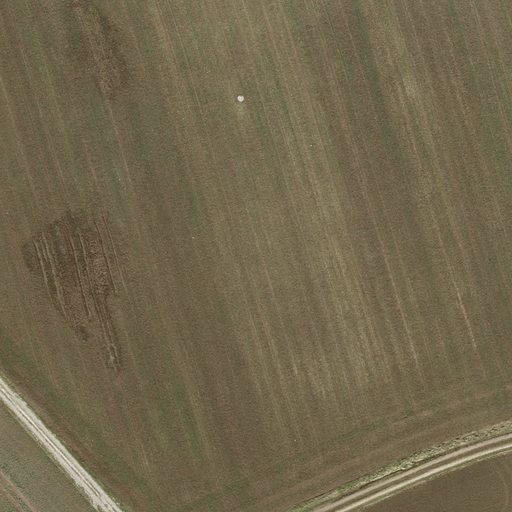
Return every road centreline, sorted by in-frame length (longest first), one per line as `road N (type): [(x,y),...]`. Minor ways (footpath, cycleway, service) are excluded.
road 1 (track): [(511,441),(333,511)]
road 2 (track): [(0,382),(119,511)]
